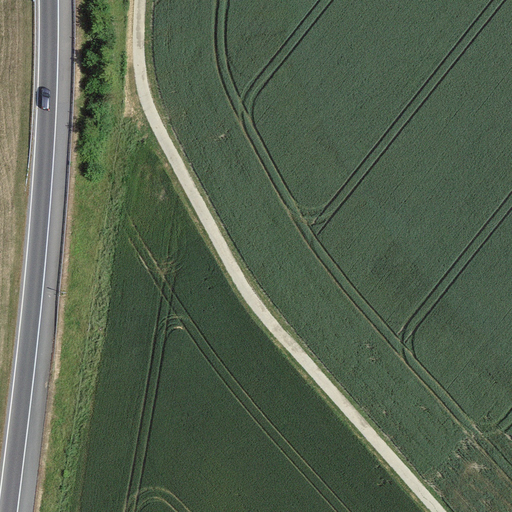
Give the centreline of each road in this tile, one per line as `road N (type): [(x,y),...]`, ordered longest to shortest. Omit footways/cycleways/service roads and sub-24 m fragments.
road 1 (track): [(438,511),(247,294),(148,103),(138,53),(140,0)]
road 2 (motorway): [(8,511),(37,248),(49,0)]
